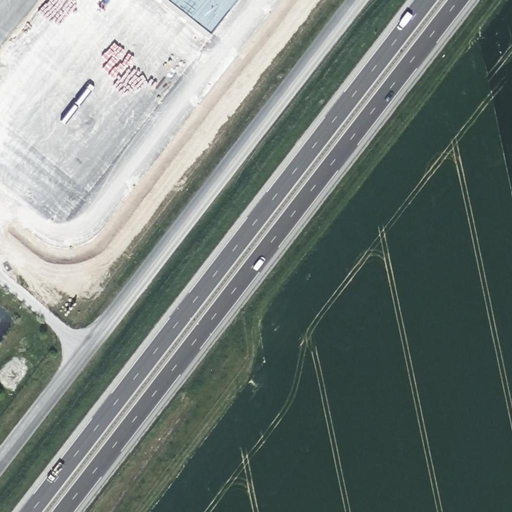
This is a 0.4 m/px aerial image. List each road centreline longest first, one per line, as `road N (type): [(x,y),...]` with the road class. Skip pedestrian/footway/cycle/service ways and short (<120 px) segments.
road 1 (motorway): [(61,511),(458,0)]
road 2 (motorway): [(423,0),(28,511)]
road 3 (secondary): [(354,0),(83,349)]
road 4 (secondary): [(83,349),(0,456)]
